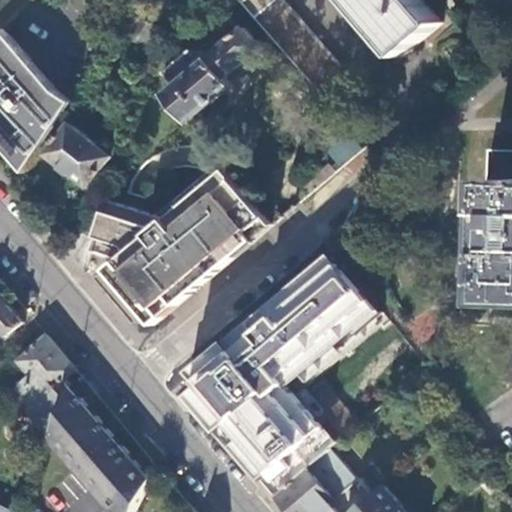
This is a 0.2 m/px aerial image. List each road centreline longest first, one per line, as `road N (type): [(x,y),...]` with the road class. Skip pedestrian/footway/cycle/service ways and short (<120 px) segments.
road 1 (residential): [(136,379),(371,175)]
road 2 (secondary): [(136,379),(0,220)]
road 3 (secondary): [(243,511),(136,379)]
